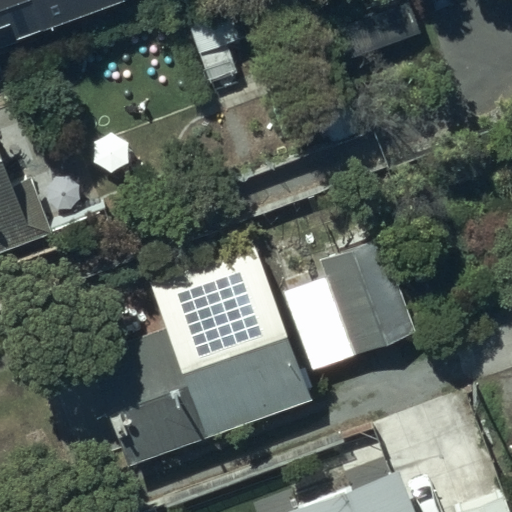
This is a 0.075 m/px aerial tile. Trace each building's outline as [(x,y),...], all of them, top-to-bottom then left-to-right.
[(0,0),(0,7),(18,0),(30,0),(42,32),(125,0),(0,0)] [(0,246),(50,229),(28,169),(6,177),(0,160),(0,246)] [(323,270),(278,285),(305,363),(406,328),(374,235),(317,255),(323,270)] [(119,456),(299,395),(246,238),(142,274),(158,321),(81,347),(119,456)] [(411,511),(394,460),(280,501),(284,511),(411,511)] [(503,511),(495,490),(448,509),(449,511),(503,511)] [(122,511),(155,511),(152,502),(122,511)]
